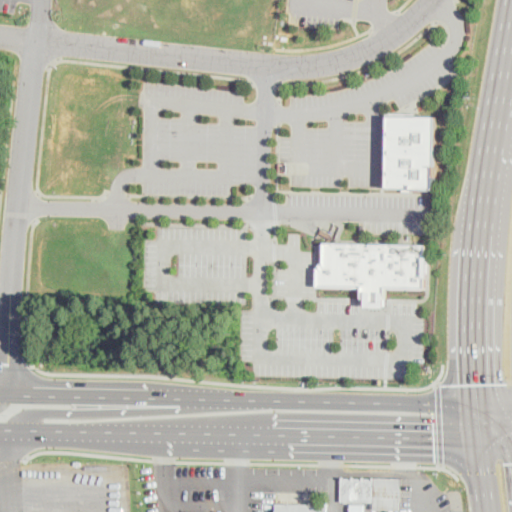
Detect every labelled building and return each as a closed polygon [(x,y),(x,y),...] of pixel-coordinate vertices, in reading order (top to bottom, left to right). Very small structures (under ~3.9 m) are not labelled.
[(389,115),(436,116),(434,187),(388,186),(389,115)] [(427,243),(325,242),(324,263),(321,263),(321,267),(318,267),(318,286),(362,286),(362,297),(387,298),(388,287),(426,288),(427,243)] [(402,478),(401,509),(373,508),(373,501),(343,500),(343,477),(402,478)] [(366,502),(366,511),(352,511),(352,502),(366,502)] [(327,504),(327,511),(276,511),(276,503),(327,504)]
